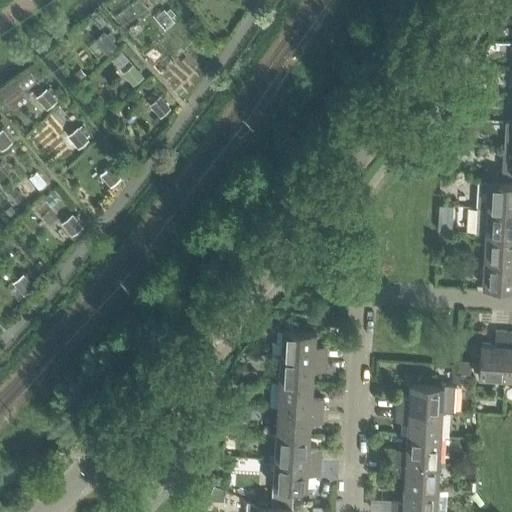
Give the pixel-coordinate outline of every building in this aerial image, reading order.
[(95,39),(107,53),(117,45),(104,31),(95,39)] [(133,64),(122,73),(133,85),(143,76),(133,64)] [(80,68),(73,73),(80,80),(86,74),(80,68)] [(47,88),(37,96),(47,109),(57,101),(47,88)] [(161,116),(169,108),(159,96),(150,103),(161,116)] [(465,126),(464,134),(474,134),(477,134),(477,129),(477,122),(467,121),(465,121),(465,126)] [(511,121),(505,121),(503,147),(511,147),(511,121)] [(68,134),(78,147),(89,139),(78,126),(68,134)] [(0,146),(1,149),(11,141),(1,128),(0,129),(0,146)] [(511,147),(503,147),(501,173),(511,174),(511,147)] [(30,164),(6,178),(18,199),(42,185),(30,164)] [(110,186),(120,179),(109,166),(100,173),(110,186)] [(486,169),(486,178),(496,179),(497,170),(486,169)] [(511,182),(488,181),(487,207),(511,209),(511,182)] [(5,210),(10,215),(14,211),(10,206),(5,210)] [(511,209),(487,207),(476,207),(475,231),(485,232),(485,234),(511,235),(511,209)] [(71,214),(62,222),(72,235),(82,227),(71,214)] [(511,235),(485,234),(484,260),(511,261),(511,235)] [(511,261),(484,260),(482,286),(511,287),(511,261)] [(33,286),(22,273),(13,281),(23,293),(33,286)] [(315,346),(316,323),(303,322),(303,330),(282,329),(280,356),(326,358),(327,346),(315,346)] [(506,377),(508,332),(496,331),(495,343),(481,342),(478,376),(506,377)] [(325,371),(326,358),(280,356),(279,382),(312,384),(313,370),(325,371)] [(459,360),(459,374),(469,374),(470,361),(459,360)] [(311,398),(312,384),(279,382),(277,408),(323,411),(323,398),(311,398)] [(441,411),(443,384),(410,382),(409,397),(397,396),(396,409),(441,411)] [(229,389),(228,404),(240,405),(241,389),(229,389)] [(322,422),(323,411),(277,408),(276,434),(309,436),(310,422),(322,422)] [(440,437),(441,411),(396,409),(395,421),(407,421),(407,435),(440,437)] [(308,449),(309,436),(276,434),(274,459),(319,462),(320,450),(308,449)] [(438,463),(440,437),(407,435),(406,449),(394,448),(393,460),(438,463)] [(319,474),(319,462),(274,459),(271,507),(291,508),(293,487),(306,488),(307,473),(319,474)] [(438,473),(438,463),(393,460),(392,472),(404,473),(404,487),(437,489),(437,479),(441,480),(442,473),(438,473)] [(391,500),(390,511),(445,511),(447,489),(437,489),(404,487),(403,501),(391,500)] [(295,490),(295,498),(303,498),(303,490),(295,490)]
